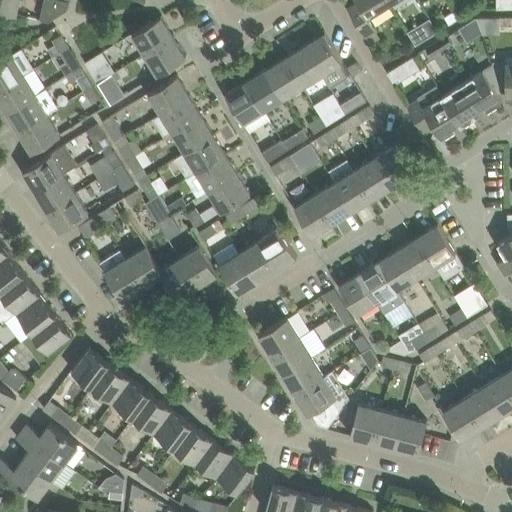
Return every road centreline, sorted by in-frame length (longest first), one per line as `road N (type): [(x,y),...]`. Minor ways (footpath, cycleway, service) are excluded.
road 1 (residential): [(211,385),(244,309),(431,193),(441,177)]
road 2 (residential): [(511,509),(273,430)]
road 3 (residential): [(441,177),(330,0)]
road 4 (residential): [(104,314),(0,182)]
road 5 (residential): [(0,439),(104,314)]
road 6 (residential): [(211,385),(104,314)]
